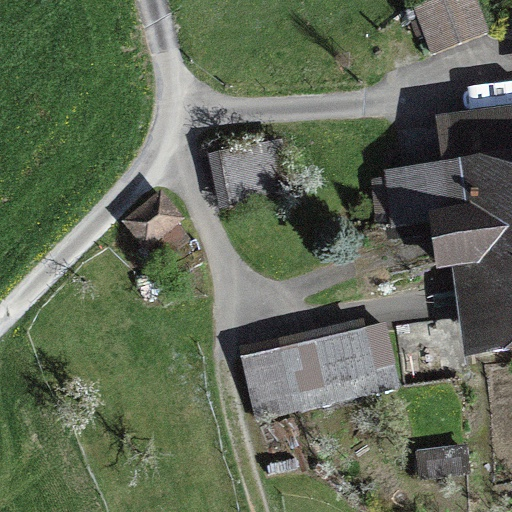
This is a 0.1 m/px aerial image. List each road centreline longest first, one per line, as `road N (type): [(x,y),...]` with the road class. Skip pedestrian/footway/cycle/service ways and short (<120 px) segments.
road 1 (track): [(0,340),(190,133),(150,0)]
road 2 (track): [(264,511),(237,421),(230,265),(190,133)]
